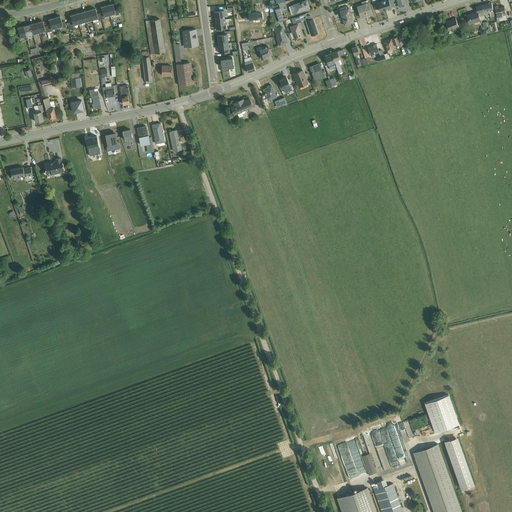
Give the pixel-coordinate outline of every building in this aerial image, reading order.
[(388,0),(387,0),(377,3),(379,12),(387,9),(388,10),(391,9),(388,0)] [(307,1),(289,7),(291,15),(309,8),(307,1)] [(368,3),(357,7),(361,18),(372,15),(368,3)] [(482,5),(485,15),(490,13),(491,17),(495,16),(492,3),(482,5)] [(107,5),(110,15),(115,14),(116,15),(119,15),(117,9),(114,10),(113,4),(107,5)] [(100,14),(102,19),(104,19),(104,17),(110,15),(107,5),(101,7),(103,13),(100,14)] [(485,15),(482,5),(476,7),(477,12),(467,15),(469,24),(481,21),(481,20),(480,17),(484,15),(485,15)] [(498,6),(495,6),(497,18),(496,18),(497,22),(507,20),(504,7),(499,8),(498,6)] [(348,8),(340,11),(345,26),(354,23),(349,8),(348,8)] [(90,10),(92,20),(98,19),(98,20),(102,19),(100,14),(97,14),(95,9),(90,10)] [(284,21),(283,19),(280,9),(275,10),(279,22),(284,21)] [(83,12),(86,22),(92,20),(90,10),(83,12)] [(215,21),(225,20),(224,11),(214,12),(215,21)] [(76,14),(79,24),(86,22),(83,12),(76,14)] [(79,24),(76,14),(70,16),(72,21),(69,22),(70,25),(71,28),(74,27),(73,25),(79,24)] [(299,16),(301,21),(305,20),(311,36),(318,34),(313,20),(312,20),(310,16),(307,17),(306,14),(299,16)] [(54,18),(57,28),(63,26),(63,28),(66,27),(64,21),(62,22),(60,16),(54,18)] [(47,26),(49,32),(52,31),(51,29),(57,28),(54,18),(49,19),(50,25),(47,26)] [(452,20),(445,22),(448,31),(451,30),(451,31),(452,32),(453,32),(455,32),(455,31),(456,29),(459,28),(456,18),(452,19),(452,20)] [(160,19),(146,21),(151,54),(165,52),(160,19)] [(225,20),(215,21),(216,30),(226,28),(225,20)] [(37,23),(40,33),(40,34),(43,33),(43,34),(44,37),(47,37),(46,33),(47,32),(49,39),(51,38),(49,32),(47,26),(44,27),(43,21),(37,23)] [(30,25),(33,34),(40,33),(37,23),(30,25)] [(292,33),(290,33),(292,39),(294,38),(295,41),(303,39),(298,24),(290,27),(292,33)] [(24,26),(26,36),(33,34),(30,25),(24,26)] [(26,36),(24,26),(18,28),(19,34),(16,35),(18,40),(21,40),(20,38),(26,36)] [(282,27),(274,29),(279,46),(283,44),(287,42),(282,27)] [(184,47),(194,46),(199,46),(197,29),(192,30),(183,31),(184,47)] [(218,45),(228,43),(227,34),(217,36),(218,45)] [(396,37),(384,42),(387,52),(388,52),(388,54),(395,52),(393,46),(399,44),(396,37)] [(228,43),(218,45),(219,54),(229,52),(228,43)] [(192,84),(189,63),(182,64),(180,44),(173,45),(179,86),(192,84)] [(379,53),(379,52),(376,44),(373,45),(373,46),(367,48),(370,56),(379,53)] [(261,47),(256,48),(257,51),(258,51),(260,57),(261,59),(265,58),(265,57),(271,55),(269,47),(267,47),(267,46),(261,48),(261,47)] [(408,46),(401,49),(403,56),(407,54),(411,53),(408,46)] [(357,47),(352,48),(358,67),(362,66),(359,59),(360,59),(359,54),(357,47)] [(149,51),(142,52),(142,57),(142,58),(145,81),(146,84),(153,83),(149,51)] [(59,52),(49,54),(55,76),(65,73),(59,52)] [(331,54),(337,68),(339,73),(343,72),(340,65),(342,64),(337,52),(331,54)] [(337,68),(331,54),(325,56),(330,70),(337,68)] [(232,58),(220,60),(222,72),(223,72),(223,71),(228,70),(228,71),(229,71),(228,69),(233,68),(233,69),(234,69),(232,58)] [(251,58),(244,60),(245,66),(248,73),(256,71),(251,58)] [(311,69),(310,67),(315,81),(324,77),(319,64),(315,65),(316,67),(311,69)] [(171,66),(162,66),(162,76),(171,76),(171,66)] [(302,70),(293,74),(299,88),(300,87),(301,90),(308,86),(308,84),(302,70)] [(80,73),(70,74),(71,88),(81,87),(80,73)] [(282,86),(283,90),(285,93),(292,90),(286,77),(283,78),(283,79),(279,81),(282,86)] [(52,78),(38,82),(49,120),(50,119),(50,120),(54,119),(53,118),(56,118),(53,107),(55,107),(53,101),(50,102),(45,86),(53,84),(52,78)] [(106,87),(102,87),(104,98),(115,96),(114,86),(111,86),(111,83),(105,84),(106,87)] [(121,87),(120,87),(123,105),(129,103),(128,95),(129,95),(127,85),(121,86),(121,87)] [(268,88),(264,90),(269,101),(276,97),(271,86),(268,87),(268,88)] [(149,87),(141,88),(142,96),(150,95),(149,87)] [(94,89),(89,90),(90,98),(92,97),(93,103),(92,103),(93,110),(101,108),(98,91),(95,92),(94,89)] [(234,105),(230,107),(234,115),(237,114),(239,118),(243,116),(242,114),(246,112),(245,111),(253,107),(249,98),(241,102),(241,100),(233,103),(234,105)] [(82,99),(71,102),(73,112),(77,112),(78,113),(85,111),(83,104),(82,99)] [(280,99),(275,102),(277,108),(283,105),(280,99)] [(35,113),(34,113),(36,122),(43,120),(42,112),(44,111),(41,102),(38,103),(38,106),(34,106),(35,113)] [(160,123),(153,125),(156,144),(164,143),(160,123)] [(149,144),(148,138),(146,126),(137,128),(141,146),(146,145),(148,153),(151,152),(149,144)] [(130,130),(123,131),(125,141),(129,140),(130,144),(133,143),(130,130)] [(176,130),(169,132),(173,151),(181,150),(180,141),(179,142),(176,130)] [(101,136),(106,151),(117,148),(113,133),(101,136)] [(83,137),(88,159),(99,157),(94,135),(83,137)] [(45,165),(44,167),(44,169),(46,171),(47,175),(55,173),(56,175),(57,176),(58,176),(59,176),(60,175),(60,174),(60,173),(64,171),(63,168),(63,167),(63,165),(62,163),(61,158),(55,160),(55,162),(44,164),(45,165)] [(11,170),(10,170),(12,178),(32,174),(30,167),(23,169),(23,167),(15,169),(14,169),(12,169),(11,170)] [(431,434),(457,428),(448,395),(423,402),(431,434)] [(471,487),(458,439),(444,442),(457,491),(471,487)] [(347,443),(337,446),(338,450),(347,479),(356,476),(354,470),(362,468),(357,452),(354,453),(353,452),(348,453),(347,452),(352,450),(351,445),(348,446),(347,443)] [(461,511),(438,444),(413,453),(433,511),(461,511)] [(313,449),(310,450),(318,472),(325,469),(322,460),(320,460),(319,456),(315,457),(313,449)] [(370,454),(362,457),(369,476),(376,473),(370,454)] [(378,483),(372,485),(381,511),(402,511),(393,483),(388,485),(387,482),(386,482),(385,479),(377,481),(378,483)] [(376,511),(368,487),(338,497),(342,511),(376,511)]
